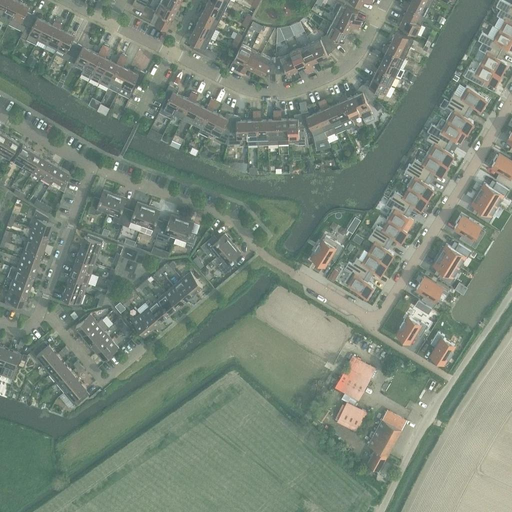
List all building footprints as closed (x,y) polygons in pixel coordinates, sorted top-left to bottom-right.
[(0,17),(0,19),(8,24),(19,1),(16,0),(8,0),(2,14),(0,17)] [(0,0),(0,13),(2,14),(8,0),(0,0)] [(161,0),(161,1),(177,9),(182,0),(161,0)] [(209,0),(209,1),(225,9),(229,0),(209,0)] [(405,5),(425,15),(430,6),(418,0),(411,0),(410,3),(406,1),(405,5)] [(511,4),(502,0),(499,0),(496,6),(511,14),(511,4)] [(23,31),(20,36),(21,36),(32,14),(26,11),(29,6),(19,1),(8,24),(23,31)] [(143,12),(146,6),(135,1),(132,6),(143,12)] [(161,1),(156,11),(173,19),(177,9),(161,1)] [(220,19),(225,9),(209,1),(204,10),(220,19)] [(332,11),(337,13),(337,14),(360,25),(362,21),(355,18),(358,12),(337,1),(332,11)] [(406,10),(404,16),(421,24),(425,15),(405,5),(403,8),(406,10)] [(511,14),(496,6),(500,8),(497,15),(505,20),(500,29),(498,28),(511,35),(511,14)] [(199,20),(215,28),(220,19),(204,10),(199,20)] [(151,21),(168,29),(173,19),(156,11),(151,21)] [(21,36),(36,44),(47,22),(32,14),(21,36)] [(358,29),(360,25),(337,14),(332,23),(348,31),(351,26),(358,29)] [(399,25),(416,34),(421,24),(404,16),(399,25)] [(199,20),(194,30),(210,38),(215,28),(199,20)] [(36,44),(38,39),(47,43),(58,23),(54,21),(53,25),(47,22),(36,44)] [(300,21),(290,25),(293,30),(302,25),(300,21)] [(47,43),(56,48),(65,31),(59,28),(61,24),(58,23),(47,43)] [(343,41),(348,31),(332,23),(327,33),(325,35),(320,29),(318,30),(321,33),(320,33),(335,48),(342,41),(343,41)] [(478,39),(500,51),(503,45),(507,47),(511,49),(511,35),(498,28),(493,38),(482,32),(478,39)] [(217,54),(205,48),(210,38),(194,30),(189,40),(192,41),(189,47),(214,59),(217,54)] [(413,39),(396,30),(391,40),(409,48),(413,39)] [(57,48),(54,53),(69,60),(77,43),(72,41),(74,35),(65,31),(56,48),(57,48)] [(327,55),(335,48),(320,33),(319,34),(322,37),(320,39),(310,43),(318,61),(328,56),(327,55)] [(478,39),(478,40),(482,42),(479,49),(485,52),(480,62),(501,74),(507,62),(501,59),(497,57),(500,51),(478,39)] [(385,44),(383,47),(404,58),(409,48),(391,40),(389,46),(385,44)] [(69,60),(84,68),(92,51),(77,43),(69,60)] [(239,63),(236,70),(240,72),(252,48),(242,43),(234,60),(239,63)] [(310,43),(300,48),(311,72),(314,71),(312,63),(318,61),(310,43)] [(84,68),(81,74),(90,78),(106,46),(103,44),(100,50),(98,54),(92,51),(84,68)] [(90,78),(99,83),(110,60),(105,57),(106,53),(110,48),(106,46),(90,78)] [(382,51),(385,52),(382,58),(399,67),(400,67),(403,68),(408,59),(404,58),(383,47),(382,51)] [(248,67),(253,70),(262,53),(252,48),(240,72),(244,74),(248,67)] [(306,74),(311,72),(300,48),(290,52),(298,69),(303,67),(306,74)] [(281,56),(275,57),(276,73),(287,73),(288,74),(298,69),(290,52),(281,56)] [(264,74),(276,73),(275,57),(272,58),(262,53),(253,70),(264,75),(264,74)] [(110,60),(99,83),(108,87),(124,56),(121,54),(116,63),(110,60)] [(108,87),(117,92),(129,69),(123,66),(127,57),(124,56),(108,87)] [(382,58),(379,64),(376,62),(374,66),(395,76),(400,79),(405,69),(399,67),(382,58)] [(501,74),(480,62),(474,72),(468,68),(464,76),(482,85),(485,79),(489,81),(495,84),(501,74)] [(390,85),(395,76),(374,66),(373,69),(376,71),(373,76),(390,85)] [(136,68),(134,72),(129,69),(117,92),(129,98),(137,83),(140,85),(145,73),(136,68)] [(367,80),(362,85),(374,98),(380,92),(386,95),(390,97),(395,88),(390,85),(373,76),(370,82),(367,81),(367,80)] [(171,118),(174,113),(182,96),(176,93),(178,89),(169,84),(163,96),(164,97),(166,98),(159,112),(171,118)] [(359,93),(353,96),(361,113),(363,118),(372,113),(370,109),(368,104),(374,98),(362,85),(357,90),(358,90),(359,93)] [(454,92),(450,99),(467,110),(471,104),(480,109),(487,98),(466,86),(460,96),(454,92)] [(182,96),(174,113),(183,117),(194,94),(191,93),(188,98),(182,96)] [(194,94),(183,117),(192,122),(200,105),(195,102),(196,98),(197,96),(194,94)] [(346,95),(342,96),(351,117),(361,113),(353,96),(347,99),(346,95)] [(340,102),(334,104),(342,122),(345,129),(355,125),(351,117),(342,96),(339,98),(340,102)] [(325,99),(322,101),(336,133),(345,129),(342,122),(334,104),(328,107),(325,99)] [(450,99),(446,106),(452,110),(446,119),(467,132),(473,121),(464,115),(467,110),(450,99)] [(198,132),(213,101),(210,100),(206,108),(200,105),(192,122),(201,126),(198,132)] [(198,132),(207,136),(219,114),(213,111),(217,103),(213,101),(198,132)] [(318,102),(322,110),(316,112),(327,139),(328,138),(327,136),(334,133),(335,135),(336,135),(336,133),(322,101),(318,102)] [(274,119),(267,119),(268,144),(278,144),(277,109),(273,109),(274,119)] [(280,109),(277,109),(278,144),(288,144),(288,143),(288,138),(287,118),(281,119),(280,109)] [(253,120),(247,120),(248,145),(258,145),(256,110),(253,110),(253,120)] [(260,110),(256,110),(258,145),(268,144),(267,119),(261,119),(260,110)] [(308,111),(301,113),(305,130),(308,129),(310,129),(313,134),(315,142),(327,139),(316,112),(310,115),(308,111)] [(224,117),(219,114),(207,136),(208,136),(210,131),(216,134),(215,138),(227,144),(233,115),(226,113),(226,114),(224,117)] [(294,118),(287,118),(288,138),(288,143),(294,142),(294,144),(298,144),(305,144),(305,146),(309,147),(307,139),(307,138),(305,130),(301,113),(293,114),(294,118)] [(241,139),(247,139),(247,120),(240,120),(240,117),(240,116),(233,115),(227,144),(240,143),(241,139)] [(432,123),(427,130),(447,142),(451,136),(461,142),(467,132),(446,119),(441,129),(432,123)] [(160,140),(163,133),(151,128),(148,134),(160,140)] [(430,133),(426,139),(433,143),(427,152),(447,165),(454,154),(444,148),(447,142),(427,130),(427,131),(430,133)] [(0,131),(0,152),(9,137),(0,131)] [(174,134),(170,144),(178,148),(183,138),(174,134)] [(0,152),(0,153),(9,159),(19,143),(9,137),(0,152)] [(22,145),(13,161),(22,167),(32,150),(22,145)] [(22,187),(29,175),(31,172),(32,172),(41,156),(32,150),(22,167),(27,169),(25,173),(23,172),(16,184),(22,187)] [(409,163),(409,164),(427,175),(431,169),(441,175),(447,165),(427,152),(421,162),(415,158),(411,165),(409,163)] [(495,161),(492,166),(501,171),(496,179),(511,188),(511,161),(499,153),(498,155),(496,154),(493,160),(495,161)] [(41,156),(32,172),(41,178),(51,161),(41,156)] [(41,178),(50,183),(60,167),(51,161),(41,178)] [(409,164),(405,171),(413,176),(407,185),(427,198),(434,187),(424,181),(427,175),(409,164)] [(60,167),(50,183),(60,189),(64,191),(68,182),(65,180),(69,172),(60,167)] [(480,185),(476,192),(497,204),(503,195),(505,196),(509,189),(496,182),(493,187),(484,182),(482,186),(480,185)] [(390,197),(407,208),(411,202),(421,208),(427,198),(407,185),(407,186),(409,187),(403,196),(395,191),(391,197),(390,197)] [(101,210),(108,213),(115,194),(103,190),(99,200),(93,198),(88,212),(95,214),(95,213),(97,214),(101,212),(101,210)] [(473,199),(471,203),(480,208),(476,214),(489,222),(493,216),(491,214),(497,204),(476,192),(472,199),(473,199)] [(122,209),(126,198),(115,194),(108,213),(114,215),(112,221),(123,224),(128,211),(122,209)] [(390,197),(385,204),(393,208),(387,218),(407,230),(414,220),(404,214),(407,208),(390,197)] [(48,213),(51,207),(40,201),(37,206),(48,213)] [(123,224),(140,231),(149,206),(137,202),(133,213),(128,211),(123,224)] [(161,223),(156,221),(160,210),(149,206),(140,231),(157,237),(161,223)] [(35,218),(32,228),(51,235),(52,232),(50,231),(53,224),(46,221),(48,216),(36,209),(33,217),(35,218)] [(176,237),(182,218),(171,214),(167,225),(161,223),(157,237),(155,240),(164,243),(168,241),(170,235),(176,237)] [(457,222),(454,227),(463,233),(459,238),(471,246),(475,239),(473,238),(480,227),(474,222),(475,221),(469,217),(468,219),(462,215),(461,217),(459,216),(456,221),(457,222)] [(355,216),(352,221),(358,225),(361,220),(355,216)] [(190,233),(194,222),(182,218),(176,237),(174,243),(191,249),(196,235),(190,233)] [(377,225),(372,231),(387,241),(391,235),(401,241),(407,230),(387,218),(386,218),(389,219),(383,228),(377,225)] [(48,237),(50,238),(51,235),(32,228),(28,238),(46,244),(48,237)] [(372,231),(368,238),(374,242),(369,252),(387,263),(393,252),(384,247),(387,241),(372,231)] [(84,236),(81,246),(98,252),(103,239),(98,237),(87,233),(86,236),(84,236)] [(212,250),(217,256),(233,243),(225,234),(216,241),(212,236),(201,246),(208,254),(212,250)] [(316,251),(312,258),(314,259),(313,260),(318,264),(319,262),(324,265),(329,256),(335,260),(344,246),(326,235),(321,244),(319,243),(315,250),(316,251)] [(28,238),(24,248),(44,255),(45,252),(43,252),(46,244),(28,238)] [(126,238),(124,243),(134,246),(136,242),(126,238)] [(236,264),(232,260),(241,252),(233,243),(217,256),(222,262),(218,266),(225,274),(236,264)] [(442,246),(438,253),(459,266),(465,256),(467,257),(471,251),(458,243),(455,249),(451,246),(446,243),(444,247),(442,246)] [(77,256),(95,263),(98,252),(81,246),(77,256)] [(41,257),(43,258),(44,255),(24,248),(20,258),(38,265),(41,257)] [(349,261),(348,262),(367,273),(371,268),(380,273),(387,263),(369,252),(363,261),(357,257),(353,264),(349,261)] [(435,261),(433,264),(438,267),(442,270),(438,275),(451,283),(455,277),(453,276),(459,266),(438,253),(434,260),(435,261)] [(77,256),(73,266),(91,273),(95,263),(77,256)] [(20,258),(17,268),(37,275),(38,273),(35,272),(38,265),(20,258)] [(201,261),(196,264),(200,269),(204,265),(201,261)] [(348,262),(344,268),(350,272),(344,282),(366,296),(373,285),(364,279),(367,273),(348,262)] [(34,277),(36,278),(37,275),(17,268),(17,269),(11,266),(7,276),(13,278),(31,285),(34,277)] [(73,266),(70,276),(87,283),(95,286),(99,275),(91,273),(73,266)] [(190,271),(182,278),(194,293),(202,286),(190,271)] [(331,273),(328,278),(333,281),(336,276),(331,273)] [(84,293),(87,283),(70,276),(66,287),(84,293)] [(424,276),(416,288),(425,294),(422,299),(434,307),(437,301),(438,300),(435,299),(442,288),(424,276)] [(28,292),(31,285),(13,278),(9,289),(29,296),(30,293),(28,292)] [(186,300),(194,293),(182,278),(173,285),(186,300)] [(173,285),(165,292),(177,307),(186,300),(173,285)] [(443,302),(449,289),(444,286),(438,300),(443,302)] [(79,303),(80,304),(84,293),(66,287),(62,297),(68,299),(66,303),(77,307),(79,303)] [(6,299),(5,303),(13,306),(15,302),(23,306),(26,298),(28,298),(29,296),(9,289),(6,299)] [(169,314),(177,307),(165,292),(157,299),(169,314)] [(157,299),(149,306),(161,321),(169,314),(157,299)] [(145,302),(137,309),(140,313),(153,327),(161,321),(149,306),(145,302)] [(425,304),(422,309),(428,313),(432,308),(425,304)] [(80,322),(76,326),(83,334),(97,322),(90,314),(88,315),(86,313),(79,320),(80,322)] [(144,335),(153,327),(140,313),(132,320),(144,335)] [(401,328),(397,334),(409,342),(415,333),(420,336),(428,324),(421,320),(420,322),(409,315),(406,320),(404,319),(400,327),(401,328)] [(97,322),(83,334),(90,343),(104,330),(109,326),(102,318),(97,322)] [(117,327),(121,331),(127,326),(123,322),(117,327)] [(125,335),(131,331),(127,326),(121,331),(125,335)] [(90,343),(97,351),(111,339),(104,330),(90,343)] [(438,331),(431,343),(436,347),(431,356),(443,363),(447,356),(449,357),(453,350),(452,349),(455,344),(443,337),(445,335),(438,331)] [(104,359),(119,347),(111,339),(97,351),(104,359)] [(31,352),(42,365),(57,353),(49,344),(45,347),(41,343),(31,352)] [(0,365),(2,366),(9,348),(0,344),(0,365)] [(0,373),(0,376),(10,380),(10,378),(13,379),(17,367),(15,366),(20,352),(9,348),(2,366),(3,366),(0,373)] [(42,365),(50,374),(64,362),(57,353),(42,365)] [(375,369),(353,356),(337,380),(333,378),(329,385),(344,393),(341,398),(347,401),(345,404),(343,403),(335,419),(338,420),(337,422),(359,433),(369,412),(355,405),(358,400),(375,369)] [(72,370),(64,362),(50,374),(57,383),(72,370)] [(57,383),(64,392),(79,379),(72,370),(57,383)] [(64,392),(76,405),(87,396),(83,392),(87,388),(79,379),(64,392)] [(330,410),(325,407),(317,419),(322,422),(330,410)] [(367,463),(379,470),(406,420),(387,409),(368,444),(376,448),(367,463)] [(319,423),(316,421),(314,425),(317,427),(315,429),(324,434),(328,427),(320,422),(319,423)]
